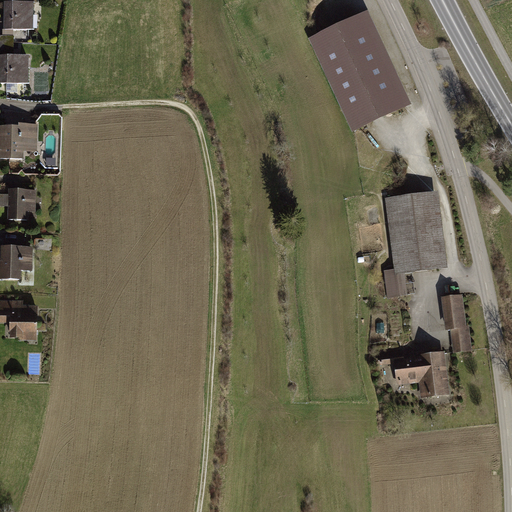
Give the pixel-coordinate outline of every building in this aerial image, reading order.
[(32,1),(2,1),(2,29),(32,29),(32,1)] [(410,103),(368,13),(313,38),(355,128),(410,103)] [(0,35),(0,82),(27,83),(27,55),(12,55),(12,35),(0,35)] [(16,126),(0,125),(0,158),(22,159),(22,152),(34,152),(35,124),(17,123),(16,126)] [(26,159),(24,170),(36,172),(39,162),(26,159)] [(34,190),(7,189),(6,219),(26,220),(26,211),(34,212),(34,190)] [(434,197),(390,203),(399,272),(403,272),(443,266),(434,197)] [(32,247),(0,246),(0,279),(20,280),(20,271),(31,271),(32,247)] [(406,295),(403,272),(399,272),(387,274),(390,297),(406,295)] [(461,296),(443,299),(447,330),(453,329),(456,352),(471,350),(468,327),(464,328),(461,296)] [(21,301),(0,300),(0,322),(7,322),(7,338),(17,338),(17,340),(35,341),(35,307),(21,306),(21,301)] [(401,350),(380,353),(381,365),(395,363),(398,384),(421,381),(423,398),(448,395),(443,352),(416,355),(415,353),(402,354),(401,350)]
